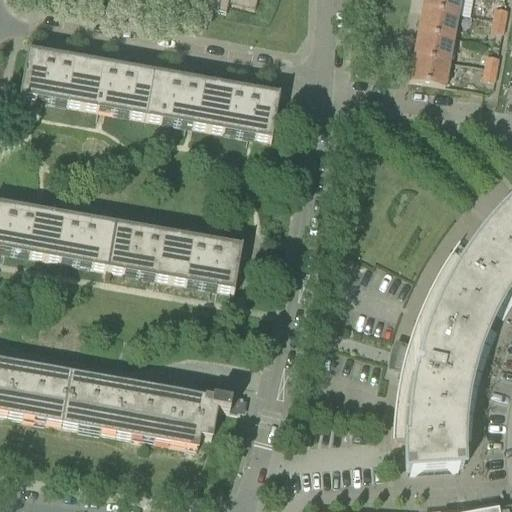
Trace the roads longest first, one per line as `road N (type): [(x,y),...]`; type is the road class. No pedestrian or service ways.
road 1 (residential): [(322,83),(283,362),(245,511)]
road 2 (residential): [(322,83),(0,27)]
